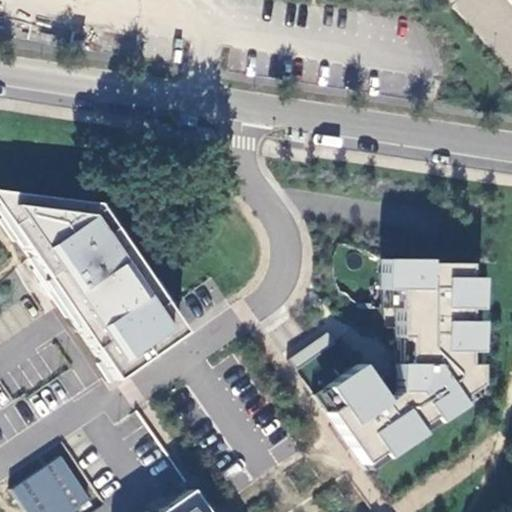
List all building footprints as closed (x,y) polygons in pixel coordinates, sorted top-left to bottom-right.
[(95,202),(0,189),(0,212),(110,379),(138,360),(180,331),(95,202)] [(312,394),(360,464),(377,452),(382,458),(417,433),(412,427),(429,416),(433,422),(475,394),(475,365),(464,364),(464,352),(475,352),(476,321),(465,321),(465,309),(476,309),(476,278),(465,278),(465,263),(424,263),(424,259),(380,259),(379,308),(395,308),(394,368),(394,375),(374,389),(371,384),(356,364),(312,394)] [(424,259),(424,263),(465,263),(465,278),(476,278),(476,260),(424,259)] [(476,321),(476,309),(465,309),(465,321),(476,321)] [(295,370),(334,343),(326,332),(287,359),(295,370)] [(475,365),(475,352),(464,352),(464,364),(475,365)] [(394,375),(394,368),(371,384),(374,389),(394,375)] [(433,422),(429,416),(412,427),(417,433),(433,422)] [(364,470),(382,458),(377,452),(360,464),(364,470)] [(6,490),(21,511),(64,511),(84,499),(58,457),(6,490)] [(203,511),(187,489),(158,509),(153,511),(203,511)]
